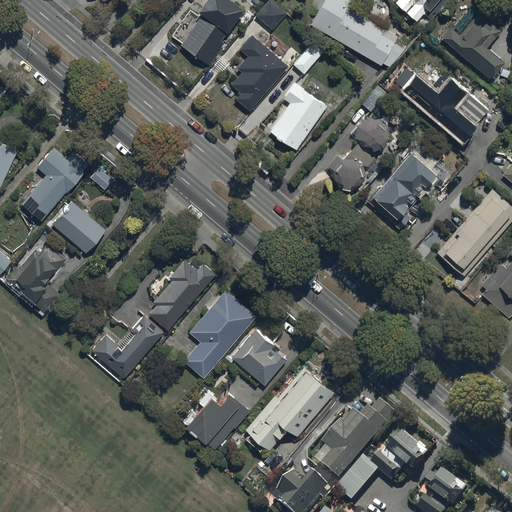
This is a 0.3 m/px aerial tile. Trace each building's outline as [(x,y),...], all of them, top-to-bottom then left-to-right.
[(245,8),(233,0),(206,0),(199,11),(203,14),(181,45),(210,65),(225,42),(222,40),(228,31),(229,31),(245,8)] [(270,0),(267,0),(255,14),(273,29),(286,13),(270,0)] [(383,63),(390,67),(406,50),(395,43),(400,34),(350,5),(352,0),(313,0),(307,11),(314,15),(310,23),(382,65),(383,63)] [(396,0),(395,2),(416,21),(423,13),(431,20),(448,0),(396,0)] [(451,27),(442,37),(489,78),(503,61),(487,46),(501,29),(479,10),(459,34),(451,27)] [(289,65),(252,34),(240,48),(248,55),(237,68),(242,72),(231,84),(241,92),(236,98),(251,110),(289,65)] [(315,38),(293,64),(304,73),(326,48),(315,38)] [(406,69),(393,84),(400,91),(403,88),(426,108),(421,113),(437,127),(442,122),(463,141),(490,110),(451,76),(447,80),(440,75),(431,85),(417,73),(414,76),(406,69)] [(289,101),(270,130),(298,149),(328,105),(304,89),(304,88),(295,82),(284,97),(289,101)] [(376,85),(361,102),(371,111),(386,94),(376,85)] [(332,174),(332,175),(333,177),(333,178),(333,179),(334,181),(334,182),(335,183),(336,184),(337,185),(338,186),(339,187),(340,188),(341,189),(343,189),(344,190),(345,190),(347,190),(348,190),(350,190),(351,190),(352,190),(354,189),(355,189),(356,188),(357,187),(358,187),(360,186),(360,185),(361,184),(362,182),(363,181),(363,180),(364,179),(364,177),(364,176),(364,174),(364,173),(364,172),(364,170),(363,169),(363,168),(363,167),(365,165),(367,167),(376,158),(369,151),(371,149),(372,149),(374,149),(375,149),(376,149),(378,148),(379,148),(380,147),(381,146),(383,145),(384,144),(385,143),(385,142),(386,141),(387,140),(387,138),(388,137),(388,136),(388,134),(388,133),(388,131),(388,130),(388,129),(387,127),(387,126),(386,125),(385,124),(384,122),(383,121),(382,120),(381,120),(381,119),(379,118),(377,118),(376,117),(375,117),(373,117),(372,117),(370,117),(369,117),(368,117),(366,118),(365,118),(364,119),(363,120),(361,121),(360,122),(359,123),(359,124),(358,125),(357,126),(357,128),(356,129),(356,130),(356,132),(356,133),(356,135),(356,136),(356,137),(357,139),(357,140),(358,141),(359,143),(343,159),(338,154),(328,164),(334,170),(333,171),(332,173),(332,174)] [(0,188),(1,188),(18,150),(0,140),(0,188)] [(448,173),(415,144),(365,200),(399,229),(409,217),(407,215),(410,211),(407,209),(431,181),(437,186),(448,173)] [(68,192),(84,172),(83,171),(89,163),(73,150),(68,157),(54,146),(37,167),(46,174),(22,204),(43,221),(66,191),(68,192)] [(511,160),(501,173),(511,182),(511,160)] [(98,167),(90,176),(105,189),(113,180),(98,167)] [(511,205),(493,188),(436,252),(463,275),(511,219),(511,205)] [(71,200),(52,223),(88,252),(107,229),(71,200)] [(18,262),(5,278),(46,312),(61,294),(47,282),(67,258),(47,243),(39,253),(34,250),(21,266),(18,262)] [(485,288),(481,293),(509,317),(511,313),(511,247),(508,252),(511,255),(511,258),(505,267),(500,262),(481,284),(485,288)] [(0,249),(0,274),(12,261),(0,249)] [(168,329),(216,273),(203,262),(197,269),(185,259),(169,278),(172,280),(153,302),(156,305),(149,313),(168,329)] [(204,378),(256,316),(225,289),(189,332),(200,341),(184,361),(204,378)] [(106,334),(92,350),(124,378),(165,331),(144,313),(117,344),(106,334)] [(255,327),(231,356),(266,386),(288,359),(279,351),(281,349),(255,327)] [(298,436),(335,392),(304,366),(278,397),(275,394),(245,429),(250,433),(246,438),(261,451),(266,445),(271,450),(289,428),(298,436)] [(187,423),(185,425),(215,450),(234,427),(236,429),(251,410),(229,392),(220,402),(219,401),(220,400),(207,390),(198,401),(204,406),(198,413),(191,408),(182,418),(187,423)] [(333,452),(322,466),(341,481),(397,414),(381,401),(373,411),(368,408),(361,417),(355,412),(345,424),(342,421),(323,444),(333,452)] [(405,433),(400,439),(398,437),(383,454),(382,453),(372,464),(364,457),(337,488),(352,502),(379,471),(392,483),(405,469),(408,471),(411,469),(415,472),(426,459),(423,457),(427,452),(405,433)] [(320,469),(308,483),(294,472),(272,498),(289,511),(308,511),(321,498),(324,500),(337,484),(320,469)] [(447,511),(451,507),(455,510),(465,496),(463,495),(468,487),(445,470),(441,476),(438,474),(435,478),(432,476),(426,484),(429,487),(427,489),(434,494),(433,495),(434,497),(432,500),(424,495),(416,507),(422,511),(447,511)]
